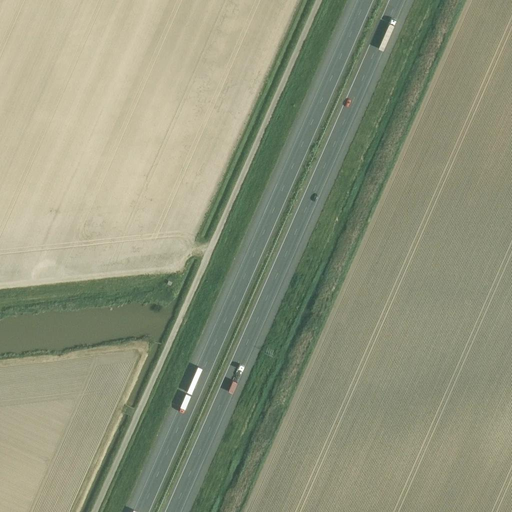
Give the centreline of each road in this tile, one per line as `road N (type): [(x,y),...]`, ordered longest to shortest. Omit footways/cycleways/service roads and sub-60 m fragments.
road 1 (unclassified): [(318,0),(93,511)]
road 2 (motorway): [(172,511),(397,0)]
road 3 (motorway): [(365,0),(141,511)]
